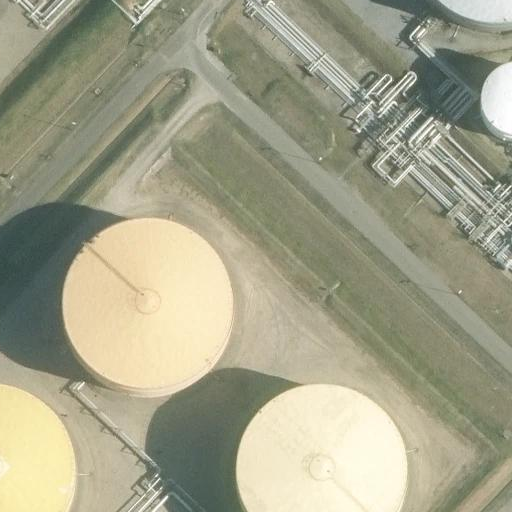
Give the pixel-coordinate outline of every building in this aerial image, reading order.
[(511,0),(429,0),(433,3),(439,9),(450,17),(459,22),(470,26),(480,28),(491,29),(502,29),(511,27),(511,0)] [(511,69),(510,70),(502,72),(496,75),(491,79),(486,85),(483,91),(481,97),(480,104),(481,111),(483,118),(486,124),(491,129),(497,134),(503,138),(511,139),(511,69)] [(224,315),(224,303),(223,291),(220,280),(215,269),(209,259),(201,250),(192,242),(183,236),(172,231),(161,227),(149,225),(137,225),(126,226),(114,229),(103,234),(93,240),(84,248),(76,256),(70,266),(65,277),(61,288),(59,300),(59,311),(60,323),(64,334),(68,345),(74,355),(82,364),(91,372),(100,379),(111,384),(122,387),(134,389),(146,390),(157,388),(169,385),(180,380),(190,374),(199,367),(207,358),(213,348),(218,338),(222,326),(224,315)] [(73,484),(73,472),(72,459),(68,447),(63,436),(56,425),(48,416),(38,408),(27,401),(15,396),(3,394),(0,393),(0,511),(64,511),(66,509),(70,497),(73,484)] [(402,484),(402,472),(401,459),(398,447),(392,436),(386,425),(377,416),(367,408),(356,401),(345,396),(332,394),(320,393),(307,394),(295,396),(283,401),(272,408),(263,416),(254,425),(247,436),(242,447),(239,459),(237,472),(238,485),(240,497),(245,509),(246,511),(393,511),(395,509),(400,497),(402,484)]
